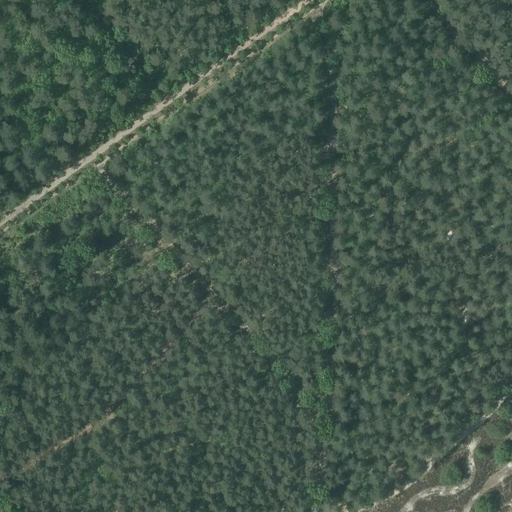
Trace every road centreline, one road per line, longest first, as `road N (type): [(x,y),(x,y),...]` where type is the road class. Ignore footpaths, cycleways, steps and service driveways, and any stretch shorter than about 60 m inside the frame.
road 1 (track): [(310,0),(322,16),(327,50),(327,419)]
road 2 (track): [(306,0),(0,225)]
road 3 (track): [(93,157),(327,419)]
road 4 (unknown): [(511,397),(409,480),(348,511)]
road 5 (unknown): [(170,94),(85,0)]
